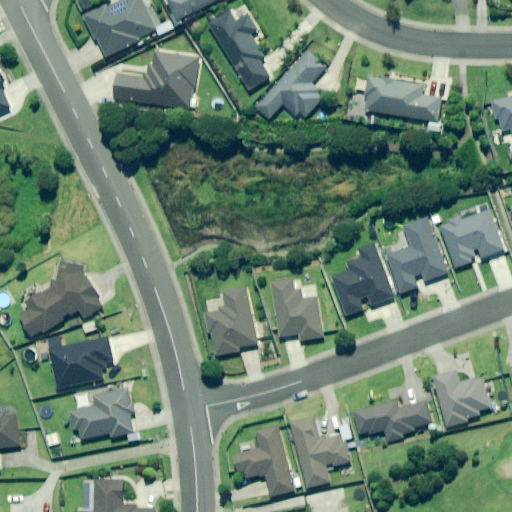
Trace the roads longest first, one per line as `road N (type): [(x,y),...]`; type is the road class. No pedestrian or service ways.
road 1 (residential): [(189,409),(151,271),(16,0)]
road 2 (residential): [(189,409),(298,383),(511,300)]
road 3 (residential): [(511,49),(402,40),(322,0)]
